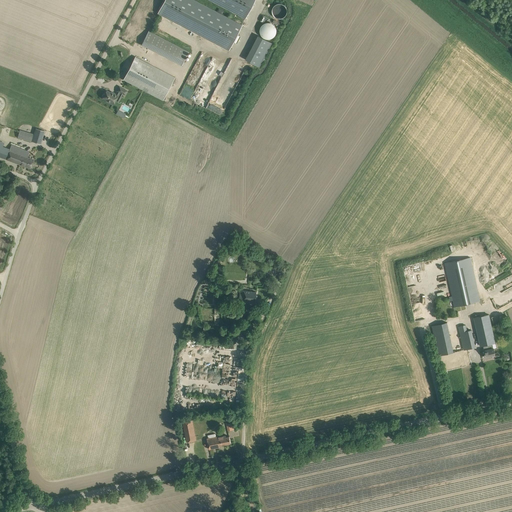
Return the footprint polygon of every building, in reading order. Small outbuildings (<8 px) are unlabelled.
[(242,25),(194,0),(164,0),(158,13),(229,50),(232,43),(236,45),(241,35),(237,33),(242,25)] [(209,0),(245,19),(254,0),(209,0)] [(272,10),(272,11),(272,12),(273,13),(273,15),(274,16),(275,17),(276,18),(277,18),(279,19),(281,19),(283,18),(284,17),(285,16),(286,15),(287,13),(287,11),(287,10),(287,9),(286,7),(285,6),(283,5),(281,4),(279,4),(278,4),(277,4),(275,5),(274,6),(273,7),(273,8),(272,10)] [(260,29),(260,31),(260,33),(261,35),(262,36),(264,38),(265,38),(267,39),(270,39),(272,38),(274,36),(276,34),(277,32),(277,30),(276,27),(275,25),(273,24),(270,23),(268,22),(265,23),(264,24),(262,25),(261,27),(260,29)] [(189,52),(153,33),(148,31),(141,44),(182,65),(189,52)] [(175,77),(140,59),(135,56),(123,79),(163,100),(175,77)] [(113,94),(107,90),(103,98),(107,100),(107,101),(113,104),(115,100),(118,102),(122,93),(125,95),(127,90),(119,86),(117,91),(118,91),(116,94),(113,93),(113,94)] [(41,144),(45,131),(36,128),(32,141),(41,144)] [(20,130),(18,137),(31,141),(33,134),(20,130)] [(0,141),(0,156),(7,159),(30,168),(34,159),(27,157),(29,152),(11,145),(9,149),(2,147),(4,143),(0,141)] [(450,301),(453,300),(455,306),(480,301),(470,257),(445,263),(452,296),(449,297),(450,301)] [(257,292),(244,291),(244,290),(240,290),(239,304),(253,305),(254,301),(256,301),(257,292)] [(414,320),(424,319),(422,302),(413,303),(414,320)] [(495,343),(494,338),(490,319),(491,318),(490,316),(489,316),(489,314),(474,318),(481,346),(488,344),(488,346),(484,347),(485,353),(485,355),(485,354),(486,357),(495,355),(492,343),(495,343)] [(440,355),(455,352),(449,322),(434,325),(440,355)] [(475,347),(474,342),(471,330),(467,331),(466,325),(459,326),(464,350),(475,347)] [(192,420),(184,422),(188,441),(195,439),(192,420)] [(231,443),(230,438),(227,439),(226,435),(217,437),(216,432),(206,434),(209,449),(219,447),(219,446),(231,443)]
